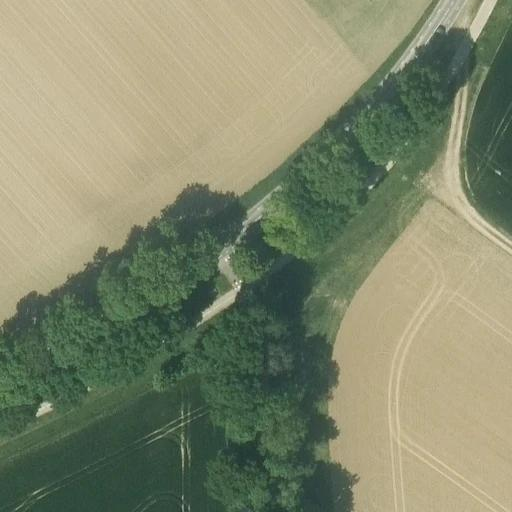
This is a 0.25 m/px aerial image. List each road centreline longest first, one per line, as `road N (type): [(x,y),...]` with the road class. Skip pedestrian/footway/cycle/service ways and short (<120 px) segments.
road 1 (tertiary): [(225,249),(333,174),(386,116),(464,0)]
road 2 (unclassified): [(269,511),(250,315),(225,249)]
road 3 (tertiary): [(0,386),(225,249)]
road 4 (track): [(511,248),(460,210),(452,190),(461,58)]
